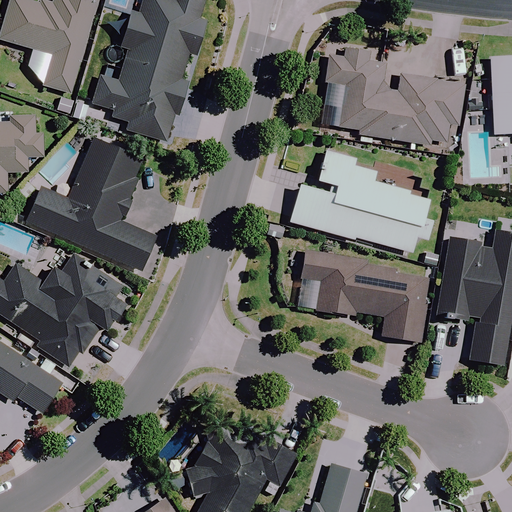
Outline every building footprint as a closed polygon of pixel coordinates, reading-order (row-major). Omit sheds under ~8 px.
[(49,0),(50,1),(46,0),(37,0),(36,6),(16,0),(9,0),(0,33),(0,42),(50,57),(41,88),(68,96),(95,0),(49,0)] [(144,0),(138,17),(131,15),(118,50),(126,52),(115,83),(99,77),(89,104),(110,112),(105,124),(125,131),(124,134),(159,147),(172,113),(177,115),(188,84),(181,82),(190,55),(195,57),(208,22),(203,20),(208,5),(194,0),(144,0)] [(464,86),(397,77),(396,89),(390,88),(392,70),(365,67),(367,53),(343,50),(341,59),(326,57),(320,106),(339,109),(336,131),(357,133),(356,138),(444,149),(447,125),(459,127),(464,86)] [(511,58),(487,60),(489,98),(491,136),(511,135),(511,58)] [(89,107),(75,101),(68,119),(83,124),(89,107)] [(0,125),(0,195),(5,196),(5,174),(26,174),(26,158),(42,158),(42,135),(33,135),(33,116),(9,116),(9,125),(0,125)] [(144,162),(93,140),(67,201),(39,189),(24,224),(140,273),(154,239),(117,223),(144,162)] [(288,225),(409,254),(413,239),(425,242),(430,222),(422,220),(427,199),(370,185),(373,173),(352,168),(354,160),(323,152),(313,191),(297,187),(288,225)] [(511,294),(511,234),(494,232),(492,247),(449,240),(436,318),(474,324),(468,361),(501,366),(511,294)] [(432,279),(304,251),(298,279),(305,280),(298,308),(352,320),(353,313),(382,319),(378,336),(417,345),(432,279)] [(77,356),(82,360),(100,331),(106,335),(124,306),(110,297),(116,286),(71,257),(59,275),(51,270),(42,284),(13,266),(3,282),(0,280),(0,319),(37,343),(34,347),(69,369),(77,356)] [(24,358),(0,344),(0,393),(40,417),(59,384),(22,363),(24,358)] [(216,426),(180,490),(202,502),(196,511),(248,511),(261,489),(273,495),(294,457),(247,432),(242,440),(216,426)] [(353,511),(364,476),(326,465),(313,511),(287,511),(280,510),(279,511),(353,511)] [(171,511),(164,500),(145,511),(171,511)]
